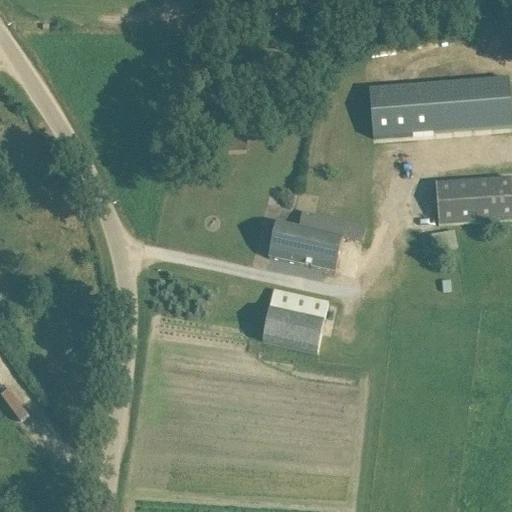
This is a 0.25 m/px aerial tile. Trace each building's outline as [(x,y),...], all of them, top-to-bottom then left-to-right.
[(371,94),(374,142),(511,133),(511,121),(510,86),(371,94)] [(511,180),(437,186),(441,228),(511,221),(511,180)] [(269,260),(336,274),(344,240),(364,244),(368,228),(303,213),(299,229),(277,224),(269,260)] [(282,348),(316,355),(323,321),(334,323),(338,306),(274,293),(263,344),(282,348)] [(0,462),(36,436),(0,388),(0,462)]
